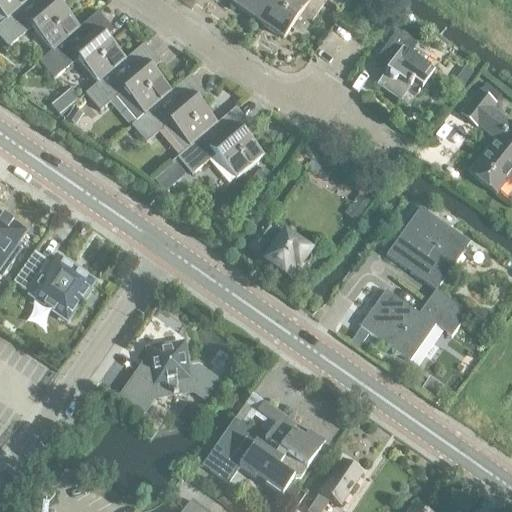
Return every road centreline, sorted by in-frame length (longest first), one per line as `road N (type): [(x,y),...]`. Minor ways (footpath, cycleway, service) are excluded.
road 1 (tertiary): [(511,489),(164,250)]
road 2 (residential): [(0,479),(164,250)]
road 3 (residential): [(330,77),(307,107),(291,105),(141,0)]
road 4 (tertiary): [(164,250),(0,135)]
